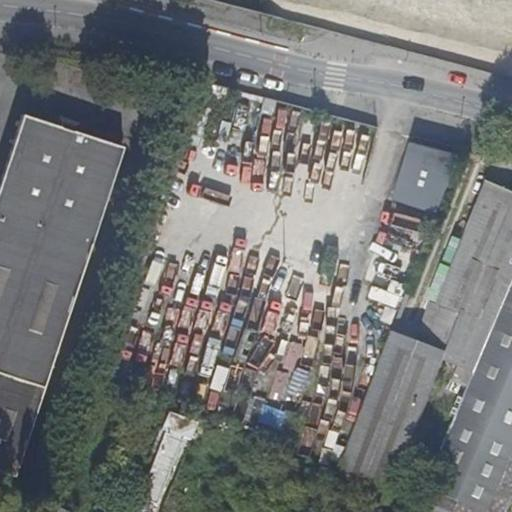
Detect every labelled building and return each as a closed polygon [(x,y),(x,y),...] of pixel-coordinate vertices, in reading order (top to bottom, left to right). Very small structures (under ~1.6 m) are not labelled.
[(123,148),(23,115),(0,185),(0,473),(14,478),(123,148)] [(407,144),(395,204),(445,214),(457,154),(407,144)] [(511,283),(511,193),(508,192),(511,182),(511,162),(498,156),(434,303),(442,306),(465,316),(445,361),(473,373),(511,283)] [(413,511),(511,511),(511,283),(473,373),(413,511)] [(373,286),(369,300),(398,308),(402,294),(373,286)] [(410,297),(405,296),(391,332),(396,334),(410,297)] [(432,303),(416,343),(426,346),(442,306),(434,303),(432,303)] [(333,482),(389,503),(445,361),(465,316),(442,306),(426,346),(416,343),(396,334),(391,332),(333,482)] [(182,436),(189,439),(195,423),(196,422),(167,411),(155,437),(158,438),(152,450),(157,452),(141,497),(156,504),(182,436)] [(120,448),(126,451),(130,440),(124,438),(120,448)] [(71,511),(48,501),(45,511),(71,511)]
